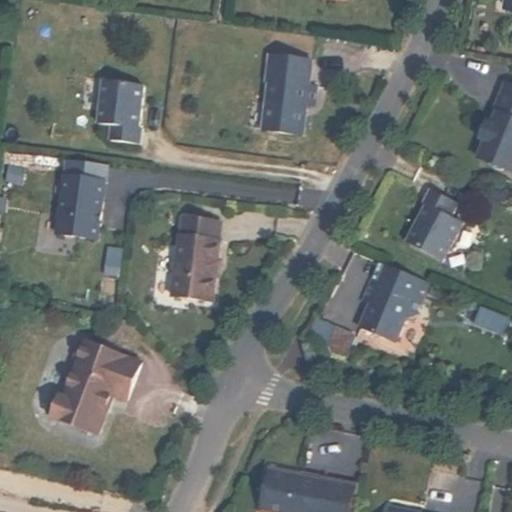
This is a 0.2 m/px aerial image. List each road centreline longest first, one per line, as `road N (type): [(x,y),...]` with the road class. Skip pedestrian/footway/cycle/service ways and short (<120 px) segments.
road 1 (residential): [(237,372),(420,49),(434,0)]
road 2 (residential): [(237,372),(270,391),(511,445)]
road 3 (residential): [(182,511),(237,372)]
